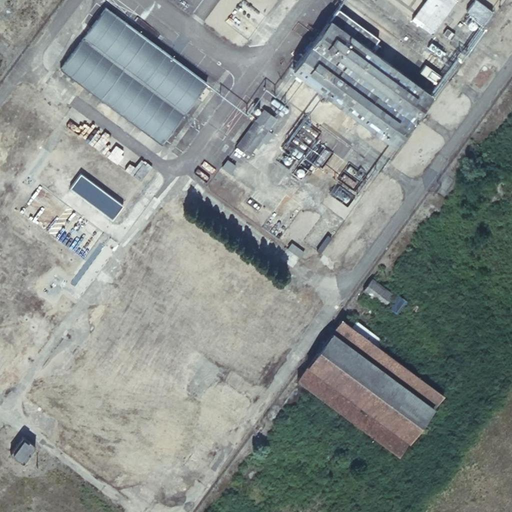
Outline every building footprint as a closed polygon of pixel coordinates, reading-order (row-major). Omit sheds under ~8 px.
[(425,0),(411,20),(432,35),(455,0),(425,0)] [(476,0),(473,0),(466,12),(483,24),(492,10),(476,0)] [(377,35),(336,4),(290,66),(391,141),(430,90),(369,45),(377,35)] [(104,7),(59,68),(159,142),(205,81),(104,7)] [(264,110),(238,142),(251,152),(277,120),(264,110)] [(111,219),(122,204),(80,174),(69,188),(111,219)] [(291,243),(286,252),(297,260),(303,252),(291,243)] [(374,274),(364,286),(384,302),(394,290),(374,274)] [(397,314),(406,301),(397,295),(388,309),(397,314)] [(342,314),(296,372),(394,451),(441,392),(342,314)] [(38,442),(26,433),(11,451),(23,460),(38,442)]
